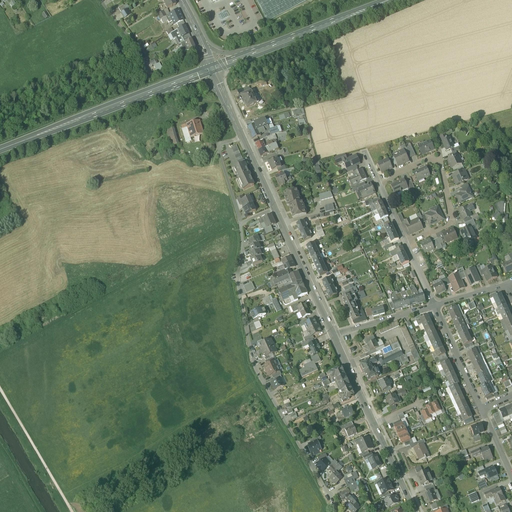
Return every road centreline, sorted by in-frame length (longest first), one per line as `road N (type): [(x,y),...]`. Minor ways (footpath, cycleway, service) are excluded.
road 1 (residential): [(337,511),(254,365),(237,285),(240,224)]
road 2 (primary): [(0,151),(180,82)]
road 3 (residential): [(377,182),(439,160),(452,223),(405,243)]
road 4 (primary): [(244,57),(388,0)]
road 5 (track): [(71,511),(0,387)]
road 6 (secondary): [(332,334),(274,211)]
